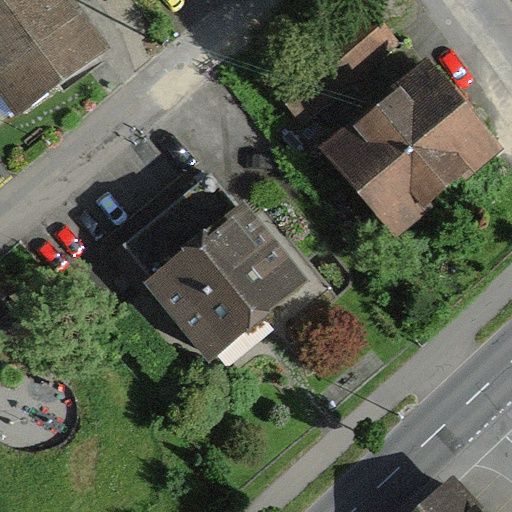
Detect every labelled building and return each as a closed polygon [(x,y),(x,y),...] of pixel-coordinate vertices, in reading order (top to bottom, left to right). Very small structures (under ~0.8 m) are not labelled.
[(66,0),(0,0),(0,86),(23,118),(108,56),(66,0)] [(431,62),(322,148),(394,238),(503,152),(431,62)] [(160,284),(151,291),(211,365),(315,282),(251,203),(239,212),(213,179),(129,246),(160,284)] [(0,301),(0,321),(10,312),(0,301)] [(486,511),(459,481),(424,511),(486,511)]
